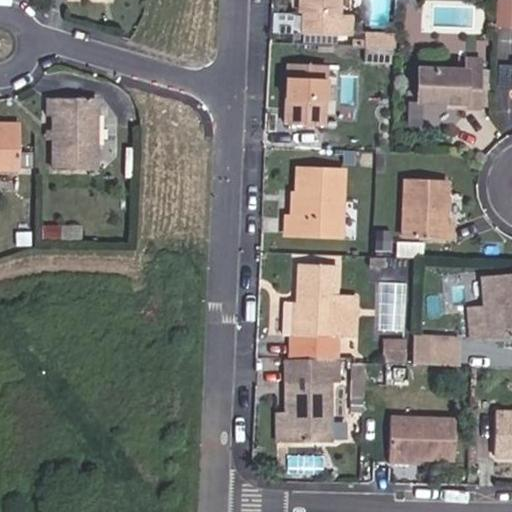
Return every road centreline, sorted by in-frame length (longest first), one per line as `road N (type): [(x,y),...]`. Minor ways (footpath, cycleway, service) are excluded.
road 1 (residential): [(235,93),(219,499)]
road 2 (residential): [(511,511),(219,499)]
road 3 (residential): [(235,93),(76,45),(37,45)]
